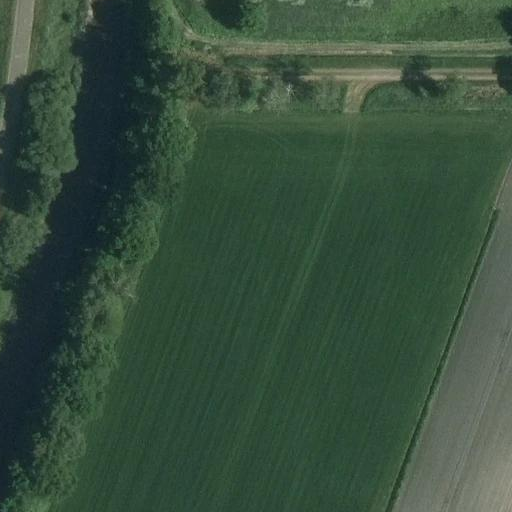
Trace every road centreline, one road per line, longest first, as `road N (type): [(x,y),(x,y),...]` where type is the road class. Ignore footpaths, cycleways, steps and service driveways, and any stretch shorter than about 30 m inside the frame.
road 1 (track): [(0,460),(106,176),(133,70)]
road 2 (track): [(511,72),(133,70)]
road 3 (tertiary): [(0,162),(22,0)]
